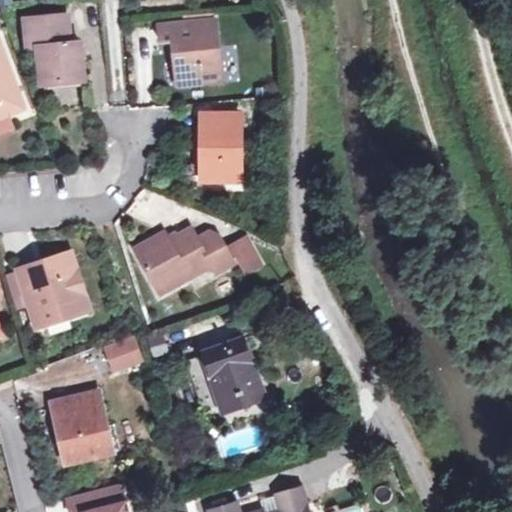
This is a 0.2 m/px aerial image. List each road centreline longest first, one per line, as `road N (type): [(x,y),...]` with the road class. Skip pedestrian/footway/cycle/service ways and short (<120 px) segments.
road 1 (residential): [(437,511),(304,274),(288,0)]
road 2 (unclassified): [(511,136),(476,0)]
